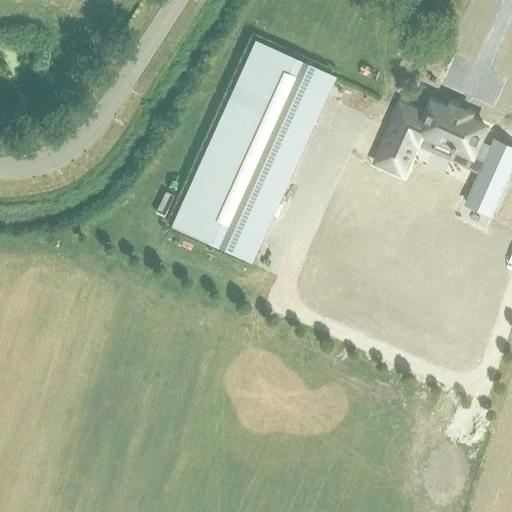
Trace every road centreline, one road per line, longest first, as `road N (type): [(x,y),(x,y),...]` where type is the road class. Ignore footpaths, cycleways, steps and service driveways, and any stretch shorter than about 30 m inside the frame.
road 1 (residential): [(0,165),(67,157),(175,0)]
road 2 (unknown): [(511,172),(477,177),(384,144)]
